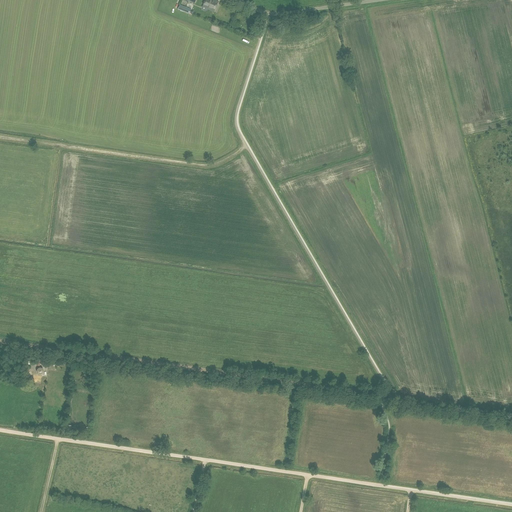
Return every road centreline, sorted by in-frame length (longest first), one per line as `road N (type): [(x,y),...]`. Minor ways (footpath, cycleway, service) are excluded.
road 1 (track): [(511,505),(0,427)]
road 2 (track): [(267,13),(235,122),(385,384),(383,394)]
road 3 (track): [(385,395),(0,342)]
road 4 (track): [(248,145),(205,165),(0,137)]
road 5 (unclassified): [(231,0),(275,14),(378,0)]
